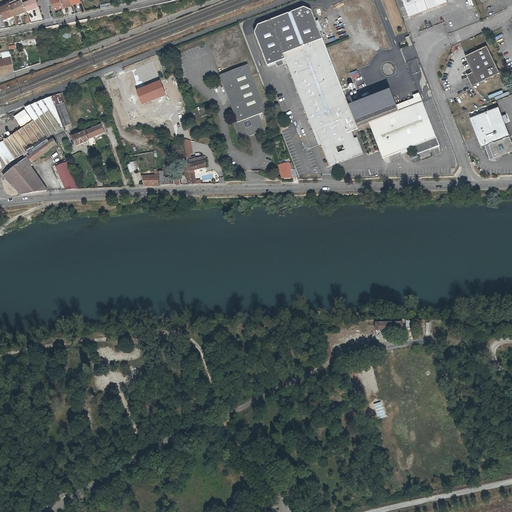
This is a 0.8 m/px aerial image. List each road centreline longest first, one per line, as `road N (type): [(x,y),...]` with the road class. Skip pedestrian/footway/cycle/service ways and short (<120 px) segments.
road 1 (unclassified): [(0,203),(469,185)]
road 2 (unclassified): [(437,340),(354,354),(216,419)]
road 3 (unclassified): [(469,185),(430,60),(444,42),(511,12)]
road 4 (residential): [(211,0),(0,79)]
road 5 (unclassified): [(216,419),(47,511)]
road 6 (unclassified): [(0,111),(126,60)]
road 7 (unclassified): [(383,511),(511,482)]
